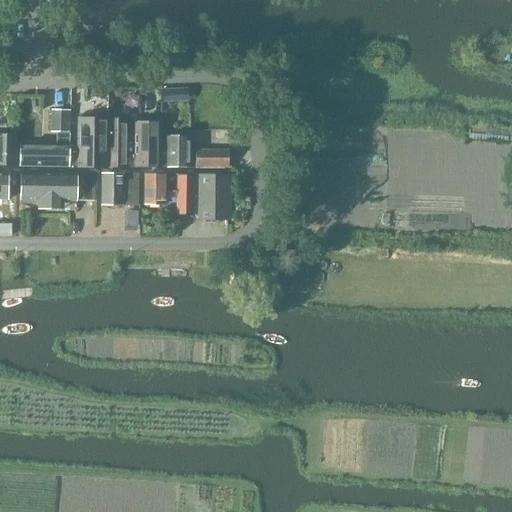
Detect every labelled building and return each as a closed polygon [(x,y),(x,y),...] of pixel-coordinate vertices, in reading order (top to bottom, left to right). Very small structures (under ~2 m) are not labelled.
[(174,90),(162,90),(162,102),(174,102),(174,90)] [(71,110),(52,110),(52,131),(71,131),(71,110)] [(106,168),(107,120),(79,120),(78,168),(106,168)] [(124,167),(134,168),(161,168),(161,151),(161,123),(134,123),(134,124),(125,124),(125,120),(109,120),(109,168),(124,168),(124,167)] [(469,142),(507,144),(508,132),(470,130),(469,142)] [(68,167),(69,135),(57,134),(57,147),(20,146),(20,167),(68,167)] [(0,166),(16,166),(16,136),(0,136),(0,166)] [(190,138),(166,138),(166,151),(161,151),(161,168),(190,168),(190,138)] [(228,169),(228,151),(195,151),(195,168),(228,169)] [(16,186),(16,174),(0,173),(0,200),(8,200),(8,186),(16,186)] [(21,174),(20,201),(38,201),(38,209),(62,210),(62,201),(94,202),(94,175),(21,174)] [(138,206),(138,175),(102,175),(102,206),(138,206)] [(193,216),(193,176),(144,175),(144,205),(165,205),(165,199),(177,199),(177,216),(193,216)] [(230,221),(230,211),(230,176),(198,176),(198,220),(230,221)]
